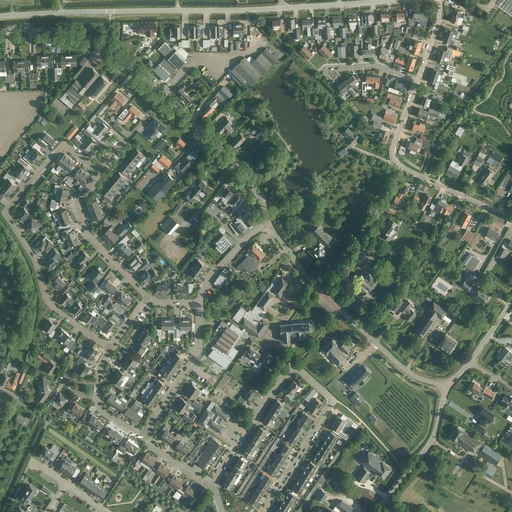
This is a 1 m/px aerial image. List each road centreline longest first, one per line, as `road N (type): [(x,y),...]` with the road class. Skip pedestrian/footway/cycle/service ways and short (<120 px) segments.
road 1 (tertiary): [(0,16),(404,0)]
road 2 (residential): [(445,385),(408,372),(369,338),(315,286),(269,223)]
road 3 (unclassified): [(511,221),(397,163),(394,148),(418,80)]
road 4 (residential): [(165,95),(113,50),(79,33),(0,30)]
road 5 (residential): [(262,511),(333,399),(294,365)]
road 6 (residential): [(110,348),(45,298),(36,264),(5,214)]
road 7 (residential): [(269,223),(244,172),(165,95)]
road 8 (residential): [(147,298),(87,232),(78,200),(96,171)]
road 9 (residential): [(146,433),(197,355),(199,302)]
road 10 (unclassified): [(378,511),(432,440),(445,385)]
road 11 (residential): [(212,485),(294,365)]
road 12 (residential): [(96,171),(64,143),(5,214)]
